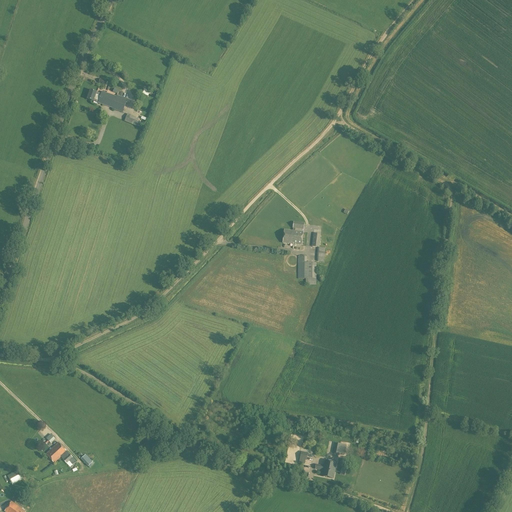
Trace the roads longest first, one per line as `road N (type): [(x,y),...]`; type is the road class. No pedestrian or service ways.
road 1 (track): [(407,511),(452,191),(337,119)]
road 2 (unclassified): [(390,511),(326,486),(214,458),(82,370),(50,360)]
road 3 (unclassified): [(0,298),(74,77),(109,0)]
road 4 (track): [(411,0),(387,27),(337,119),(227,229)]
road 5 (unclassified): [(50,360),(140,314),(227,229)]
road 6 (track): [(0,504),(57,477),(200,451)]
road 7 (track): [(0,380),(89,471)]
